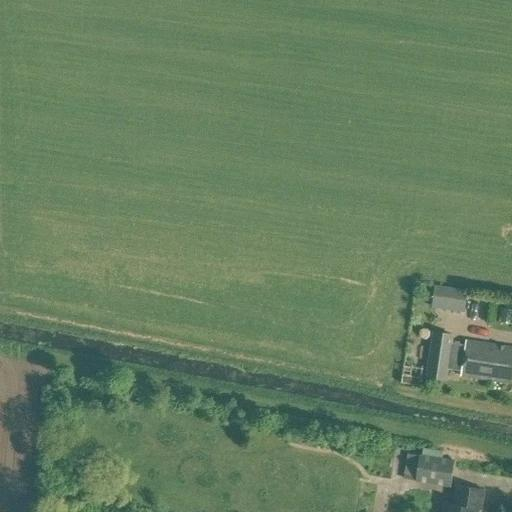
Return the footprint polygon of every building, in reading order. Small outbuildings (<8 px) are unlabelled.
[(445,288),(442,310),(465,314),(468,292),(445,288)] [(511,349),(464,343),(463,348),(446,346),(447,336),(432,334),(425,379),(440,382),(442,367),(462,370),(461,375),(511,382),(511,349)] [(424,384),(425,367),(404,366),(403,384),(424,384)] [(416,483),(439,487),(451,488),(455,463),(420,457),(416,483)] [(479,511),(482,491),(456,486),(453,506),(443,504),(442,511),(478,511),(479,511)]
